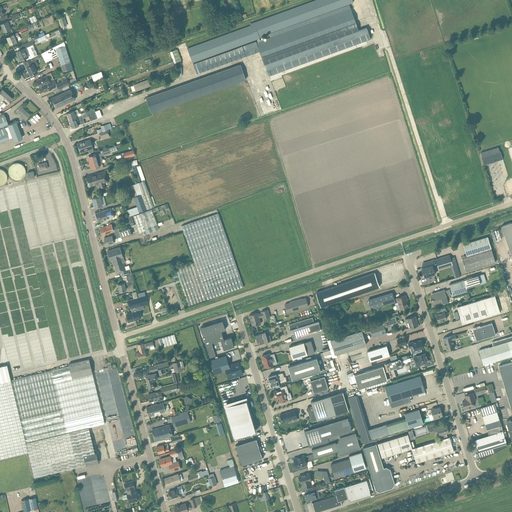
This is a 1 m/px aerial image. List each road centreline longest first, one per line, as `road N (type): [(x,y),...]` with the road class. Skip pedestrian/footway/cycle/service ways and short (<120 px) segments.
road 1 (unclassified): [(117,337),(511,202)]
road 2 (tertiary): [(117,337),(64,138),(9,74)]
road 3 (unclassified): [(476,479),(409,264),(420,252)]
road 4 (unclassified): [(298,511),(238,317)]
road 5 (tertiary): [(164,511),(117,337)]
